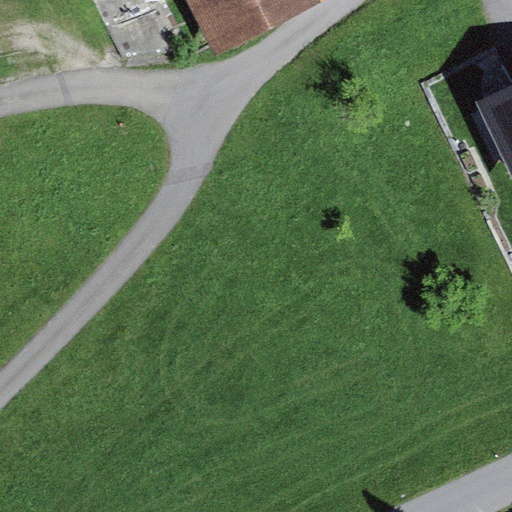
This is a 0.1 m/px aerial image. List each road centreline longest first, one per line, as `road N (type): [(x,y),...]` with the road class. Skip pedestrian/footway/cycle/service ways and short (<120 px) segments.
road 1 (track): [(0,381),(145,230),(191,164),(216,93),(349,0)]
road 2 (track): [(0,106),(216,93)]
